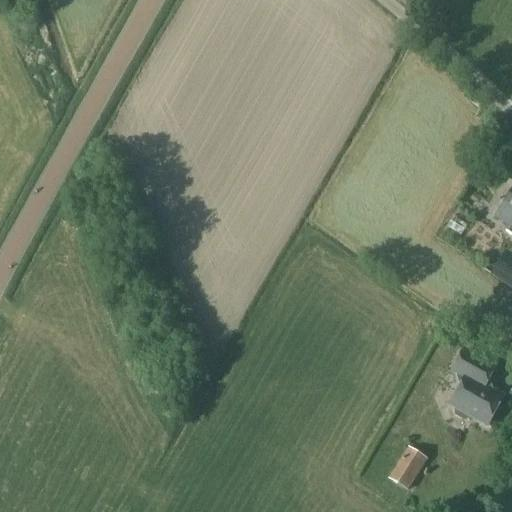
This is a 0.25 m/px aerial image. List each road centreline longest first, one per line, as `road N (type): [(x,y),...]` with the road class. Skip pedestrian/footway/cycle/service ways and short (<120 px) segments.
road 1 (unclassified): [(0,290),(155,0)]
road 2 (unclassified): [(511,111),(383,0)]
